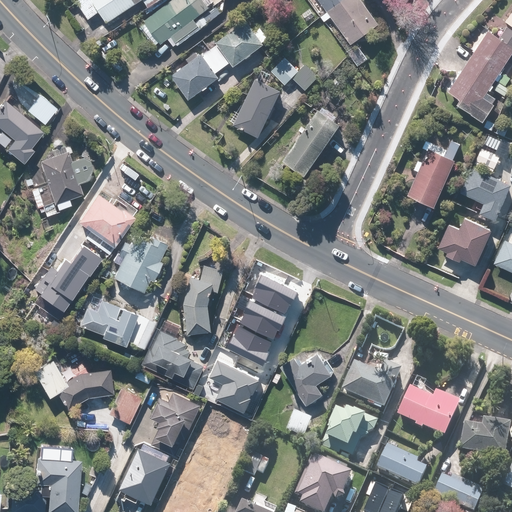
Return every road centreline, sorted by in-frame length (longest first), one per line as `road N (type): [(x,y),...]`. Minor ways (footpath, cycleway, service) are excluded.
road 1 (secondary): [(0,0),(93,97),(177,164),(327,254)]
road 2 (residential): [(327,254),(428,33),(453,0)]
road 3 (secondary): [(327,254),(511,337)]
